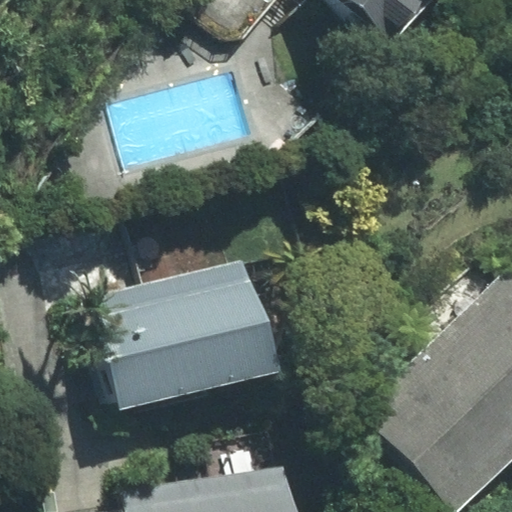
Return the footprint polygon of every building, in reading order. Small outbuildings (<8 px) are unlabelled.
[(232,24),(251,3),(248,0),(214,0),(211,5),(232,24)] [(312,0),(367,51),(414,0),(312,0)] [(232,260),(74,298),(101,411),(260,374),(232,260)] [(438,511),(448,511),(511,451),(511,275),(501,265),(344,413),(438,511)] [(282,511),(276,466),(112,490),(116,509),(97,511),(282,511)]
